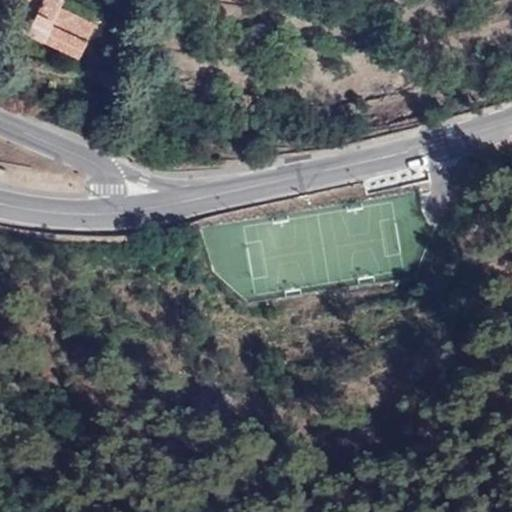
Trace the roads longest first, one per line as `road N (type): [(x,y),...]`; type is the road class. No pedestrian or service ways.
road 1 (residential): [(511,122),(422,153),(120,215)]
road 2 (residential): [(120,215),(102,167),(0,121)]
road 3 (residential): [(120,215),(0,198)]
